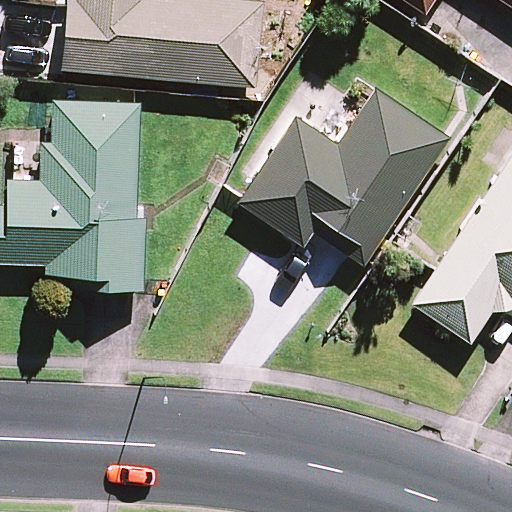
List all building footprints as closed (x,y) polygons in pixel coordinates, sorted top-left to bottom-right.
[(61,78),(257,93),(263,9),(152,0),(151,0),(75,0),(75,6),(67,5),(61,78)] [(490,0),(511,13),(511,0),(392,0),(426,22),(440,0),(490,0)] [(365,273),(451,146),(377,97),(339,152),(297,123),(238,210),(303,254),(314,239),(365,273)] [(137,224),(141,109),(52,106),(51,148),(42,148),(41,187),(6,186),(5,213),(0,212),(0,270),(46,272),(46,284),(70,285),(70,293),(145,296),(147,224),(137,224)] [(511,164),(413,309),(472,349),(493,319),(511,315),(511,164)]
